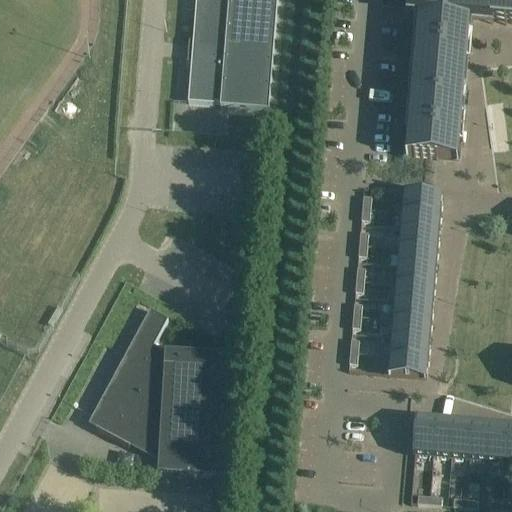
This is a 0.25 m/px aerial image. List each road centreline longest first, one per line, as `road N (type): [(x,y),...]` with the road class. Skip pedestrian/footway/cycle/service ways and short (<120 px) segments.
road 1 (residential): [(369,0),(334,406)]
road 2 (residential): [(334,406),(325,497),(388,502),(394,409)]
